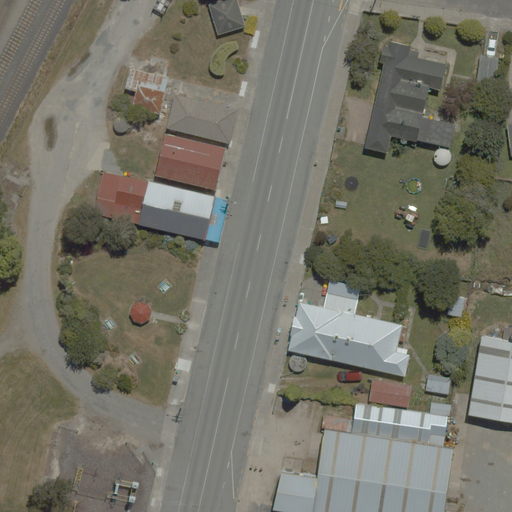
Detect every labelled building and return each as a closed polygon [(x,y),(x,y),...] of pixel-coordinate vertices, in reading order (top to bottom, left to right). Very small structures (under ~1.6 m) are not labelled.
[(234,0),(227,0),(208,7),(218,35),(244,26),(234,0)] [(418,50),(385,43),(361,151),(385,156),(390,136),(448,148),(453,122),(435,118),(446,66),(416,59),(418,50)] [(501,55),(478,53),(475,87),(497,89),(501,55)] [(235,110),(176,96),(168,128),(228,143),(235,110)] [(511,122),(503,123),(507,157),(511,156),(511,122)] [(225,151),(165,136),(156,174),(216,189),(225,151)] [(205,238),(215,195),(107,170),(97,213),(205,238)] [(399,347),(403,326),(354,315),(361,283),(332,277),(325,309),(299,304),(288,353),(406,378),(412,350),(399,347)] [(468,297),(452,294),(447,317),(464,320),(468,297)] [(145,297),(139,296),(136,296),(134,297),(132,298),(130,299),(128,301),(126,302),(125,305),(124,307),(123,310),(123,312),(124,315),(125,317),(126,319),(127,321),(129,323),(131,324),(134,325),(136,326),(139,326),(141,326),(143,325),(146,324),(148,323),(150,321),(151,319),(152,317),(153,314),(153,312),(153,309),(153,307),(152,304),(151,302),(149,300),(147,299),(145,297)] [(511,340),(484,336),(471,417),(511,423),(511,340)] [(430,373),(427,390),(451,394),(454,377),(430,373)] [(510,431),(496,431),(497,459),(511,459),(510,431)] [(442,511),(452,454),(327,435),(320,479),(283,473),(276,511),(442,511)]
